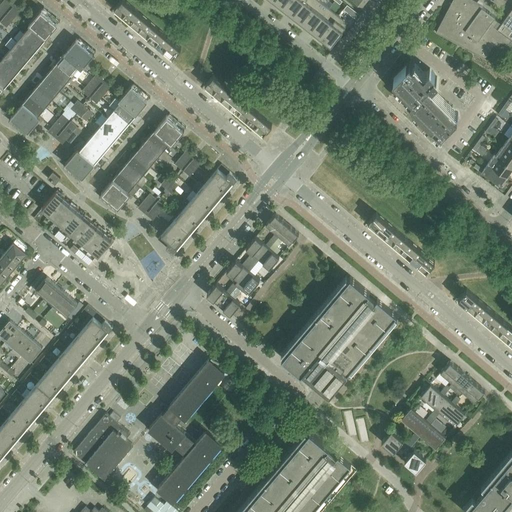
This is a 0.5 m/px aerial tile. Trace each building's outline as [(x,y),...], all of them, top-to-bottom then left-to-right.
[(8,0),(5,0),(0,6),(0,9),(4,13),(12,3),(8,0)] [(125,0),(120,0),(114,8),(123,15),(131,5),(125,0)] [(289,0),(284,8),(288,11),(293,15),(304,0),(289,0)] [(318,0),(304,0),(293,15),(298,19),(302,23),(320,1),(318,0)] [(452,0),(447,10),(436,32),(486,58),(491,49),(493,47),(495,45),(498,43),(502,42),(505,42),(509,43),(511,39),(497,29),(501,23),(494,18),(495,17),(482,7),(481,8),(469,0),(452,0)] [(320,1),(302,23),(307,26),(312,30),(329,8),(320,1)] [(14,5),(6,15),(11,19),(20,9),(14,5)] [(131,5),(123,15),(131,22),(139,12),(131,5)] [(42,8),(31,20),(29,23),(31,25),(46,37),(49,35),(58,23),(41,9),(42,9),(42,8)] [(329,8),(312,30),(316,34),(321,37),(338,15),(329,8)] [(501,23),(497,29),(511,39),(511,8),(509,13),(501,23)] [(139,12),(131,22),(139,29),(148,19),(139,12)] [(338,15),(321,37),(331,45),(348,23),(338,15)] [(148,19),(139,29),(148,36),(156,26),(148,19)] [(31,25),(24,33),(39,46),(46,37),(31,25)] [(156,26),(148,36),(156,43),(164,33),(156,26)] [(39,46),(24,33),(17,41),(32,54),(39,46)] [(164,33),(156,43),(164,50),(173,40),(164,33)] [(77,39),(67,50),(65,53),(80,66),(79,66),(82,68),(94,53),(94,52),(93,53),(77,39)] [(173,40),(164,50),(173,57),(181,47),(173,40)] [(32,54),(17,41),(10,49),(25,62),(32,54)] [(25,62),(10,49),(3,58),(18,70),(25,62)] [(65,53),(61,58),(58,61),(73,74),(79,66),(80,66),(65,53)] [(18,70),(3,58),(0,61),(0,68),(12,79),(18,70)] [(424,75),(413,64),(410,60),(393,77),(413,97),(410,100),(416,107),(413,110),(438,135),(458,116),(429,87),(433,84),(439,78),(430,68),(430,69),(428,71),(426,73),(424,75)] [(58,61),(55,65),(51,69),(66,82),(73,74),(58,61)] [(0,68),(0,83),(5,87),(12,79),(0,68)] [(51,69),(47,74),(44,78),(59,91),(66,82),(51,69)] [(213,74),(205,84),(213,91),(222,81),(213,74)] [(64,94),(59,91),(44,78),(37,86),(52,99),(57,103),(64,94)] [(222,81),(213,91),(222,98),(230,88),(222,81)] [(132,84),(122,96),(119,99),(121,101),(136,114),(139,111),(148,99),(132,85),(132,84)] [(37,86),(33,91),(30,94),(45,107),(52,99),(37,86)] [(230,88),(222,98),(230,106),(239,95),(230,88)] [(30,94),(27,98),(23,102),(38,115),(39,115),(45,107),(30,94)] [(239,95),(230,106),(238,113),(247,103),(239,95)] [(121,101),(119,99),(116,97),(110,105),(114,109),(130,122),(136,114),(121,101)] [(508,100),(503,107),(506,109),(511,102),(508,100)] [(23,102),(20,105),(12,116),(11,117),(28,131),(27,131),(28,132),(41,117),(39,115),(38,115),(23,102)] [(247,103),(238,113),(247,120),(255,110),(247,103)] [(503,107),(498,113),(501,116),(506,109),(503,107)] [(130,122),(114,109),(107,117),(123,130),(130,122)] [(255,110),(247,120),(255,127),(264,117),(255,110)] [(167,115),(157,126),(155,129),(170,142),(172,144),(185,129),(184,128),(184,129),(167,115)] [(123,130),(107,117),(100,125),(116,138),(123,130)] [(264,117),(255,127),(263,134),(272,124),(264,117)] [(495,117),(490,124),(493,126),(498,119),(495,117)] [(490,124),(485,131),(488,133),(493,126),(490,124)] [(116,138),(100,125),(93,134),(109,147),(116,138)] [(155,129),(151,134),(148,137),(163,150),(170,142),(155,129)] [(109,147),(93,134),(86,142),(102,155),(109,147)] [(482,134),(477,141),(481,144),(486,137),(482,134)] [(148,137),(145,141),(141,146),(156,158),(163,150),(148,137)] [(511,140),(508,138),(502,146),(511,153),(511,140)] [(477,141),(472,148),(476,151),(481,144),(477,141)] [(86,142),(80,150),(79,150),(95,163),(102,155),(86,142)] [(141,146),(137,150),(134,154),(149,167),(156,158),(141,146)] [(511,153),(502,146),(496,155),(495,153),(494,154),(511,166),(511,153)] [(78,148),(74,152),(65,163),(65,164),(66,163),(83,177),(83,176),(84,176),(95,163),(79,150),(80,150),(78,148)] [(187,151),(184,154),(181,157),(187,162),(192,155),(187,151)] [(134,154),(131,157),(127,162),(142,175),(149,167),(134,154)] [(511,168),(511,166),(494,154),(488,163),(506,176),(511,168)] [(192,160),(184,170),(189,175),(197,165),(192,160)] [(127,162),(123,167),(120,170),(135,183),(142,175),(127,162)] [(169,226),(158,239),(173,252),(174,252),(238,176),(237,176),(222,163),(211,176),(210,177),(197,192),(193,189),(186,198),(190,201),(169,225),(169,226)] [(506,176),(488,163),(484,168),(476,163),(474,166),(489,177),(500,185),(506,176)] [(120,170),(117,174),(113,179),(128,191),(129,191),(135,183),(120,170)] [(53,171),(48,177),(48,178),(55,184),(60,177),(53,171)] [(113,179),(111,181),(101,193),(118,207),(117,207),(118,208),(131,193),(129,191),(128,191),(113,179)] [(62,197),(56,192),(56,191),(41,209),(42,209),(48,214),(62,197)] [(69,203),(64,198),(62,197),(48,214),(55,220),(69,203)] [(145,200),(142,204),(140,207),(145,211),(151,205),(145,200)] [(159,200),(150,210),(155,214),(164,204),(159,200)] [(76,208),(69,203),(55,220),(62,226),(76,208)] [(83,214),(78,210),(76,208),(62,226),(68,231),(83,214)] [(266,224),(276,232),(278,234),(287,222),(276,212),(266,224)] [(376,212),(368,222),(376,229),(385,219),(376,212)] [(90,220),(83,214),(68,231),(75,237),(90,220)] [(385,219),(376,229),(385,236),(393,226),(385,219)] [(97,226),(90,220),(75,237),(82,243),(97,226)] [(299,232),(287,222),(278,234),(279,235),(289,244),(299,232)] [(104,232),(97,226),(82,243),(89,249),(104,232)] [(393,226),(385,236),(393,243),(401,233),(393,226)] [(114,241),(105,233),(104,232),(89,249),(96,255),(96,256),(104,247),(107,250),(114,241)] [(276,232),(266,244),(268,245),(270,247),(279,235),(278,234),(276,232)] [(401,233),(393,243),(401,250),(410,240),(401,233)] [(246,247),(256,255),(258,257),(268,245),(266,244),(256,235),(246,247)] [(410,240),(401,250),(410,257),(418,247),(410,240)] [(27,253),(14,241),(6,251),(19,262),(27,253)] [(280,255),(270,247),(268,245),(258,257),(260,258),(270,267),(280,255)] [(418,247),(410,257),(418,264),(427,254),(418,247)] [(19,262),(6,251),(0,257),(0,261),(11,271),(19,262)] [(427,254),(418,264),(426,271),(435,261),(427,254)] [(256,255),(246,267),(248,269),(250,270),(260,258),(258,257),(256,255)] [(227,270),(237,279),(238,280),(235,284),(248,269),(246,267),(236,259),(227,270)] [(11,271),(0,261),(0,277),(3,281),(11,271)] [(260,279),(250,270),(248,269),(235,284),(237,286),(247,294),(260,279)] [(281,352),(284,355),(282,357),(303,375),(305,373),(329,394),(347,373),(350,375),(399,317),(348,273),(281,352)] [(57,284),(46,275),(36,288),(46,297),(57,284)] [(237,279),(227,290),(229,292),(230,293),(237,286),(235,284),(238,280),(237,279)] [(207,293),(219,303),(229,292),(227,290),(217,282),(207,293)] [(65,291),(57,284),(46,297),(54,304),(65,291)] [(467,288),(458,298),(466,305),(475,295),(467,288)] [(74,307),(78,302),(65,291),(54,304),(51,309),(55,312),(59,308),(67,315),(74,307)] [(240,302),(230,293),(229,292),(219,303),(231,313),(240,302)] [(475,295),(466,305),(475,312),(483,302),(475,295)] [(483,302),(475,312),(483,319),(492,309),(483,302)] [(64,351),(53,364),(44,356),(45,355),(40,361),(41,360),(50,367),(39,380),(31,373),(32,372),(31,371),(26,378),(27,377),(36,384),(25,397),(16,390),(17,388),(12,394),(13,393),(22,401),(11,413),(3,406),(4,405),(3,405),(0,408),(0,410),(8,417),(0,426),(0,459),(113,325),(113,324),(88,304),(82,311),(82,312),(83,311),(92,318),(81,331),(72,323),(73,322),(68,328),(69,327),(78,334),(67,347),(58,340),(59,339),(59,338),(54,344),(54,345),(55,344),(64,351)] [(78,311),(74,307),(67,315),(64,320),(68,323),(78,311)] [(492,309),(483,319),(492,326),(500,316),(492,309)] [(500,316),(492,326),(500,333),(508,323),(500,316)] [(0,330),(0,334),(6,340),(18,326),(10,319),(0,330)] [(511,326),(508,323),(500,333),(508,340),(511,335),(511,326)] [(26,333),(18,326),(6,340),(14,347),(26,333)] [(34,339),(26,333),(14,347),(22,353),(34,339)] [(42,346),(34,339),(22,353),(31,360),(42,346)] [(225,371),(210,358),(209,358),(170,404),(163,413),(162,412),(149,428),(172,447),(175,444),(186,454),(158,487),(174,500),(222,443),(206,430),(197,441),(176,423),(183,415),(185,417),(225,371)] [(440,371),(450,380),(452,381),(462,370),(450,360),(440,371)] [(473,379),(462,370),(452,381),(454,383),(451,387),(460,395),(463,391),(464,391),(473,379)] [(485,389),(473,379),(464,391),(475,401),(485,389)] [(450,380),(445,386),(450,389),(451,387),(454,383),(452,381),(450,380)] [(421,395),(436,408),(438,409),(448,398),(445,395),(440,391),(431,383),(421,395)] [(445,395),(450,389),(445,386),(440,391),(445,395)] [(457,395),(452,401),(455,404),(460,398),(457,395)] [(455,404),(452,401),(448,398),(438,409),(440,411),(456,424),(465,412),(455,404)] [(401,418),(416,431),(419,433),(428,421),(426,419),(411,406),(401,418)] [(436,408),(431,413),(436,417),(440,411),(438,409),(436,408)] [(113,410),(110,415),(117,421),(121,417),(113,410)] [(106,412),(88,434),(74,451),(105,477),(106,477),(105,476),(109,471),(110,472),(110,471),(114,466),(115,466),(114,465),(119,461),(120,461),(119,460),(123,455),(124,456),(124,455),(128,450),(129,450),(128,449),(132,444),(133,445),(133,444),(126,438),(130,433),(106,412)] [(431,423),(436,417),(431,413),(426,419),(428,421),(431,423)] [(446,436),(431,423),(428,421),(419,433),(421,434),(436,447),(446,436)] [(236,511),(311,511),(351,465),(307,428),(236,511)] [(401,443),(403,439),(392,429),(382,441),(394,451),(401,443)] [(416,431),(412,436),(416,440),(421,434),(419,433),(416,431)] [(411,446),(416,440),(412,436),(407,442),(409,444),(411,446)] [(403,439),(401,443),(406,447),(409,444),(407,442),(403,439)] [(417,470),(426,459),(414,449),(412,452),(405,460),(417,470)] [(511,449),(464,507),(467,509),(465,511),(501,511),(511,500),(511,449)] [(155,495),(147,504),(156,511),(180,511),(181,511),(167,500),(164,503),(157,497),(155,495)]
